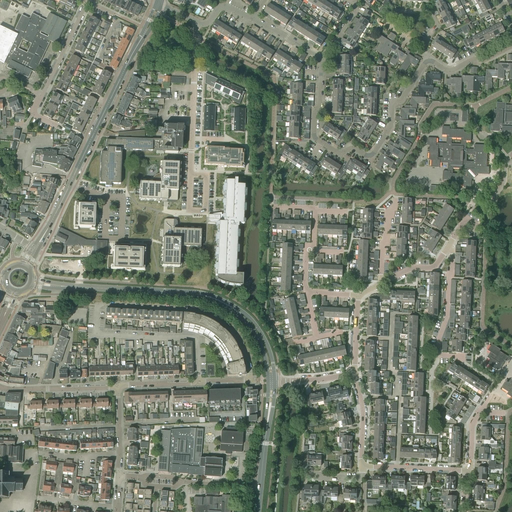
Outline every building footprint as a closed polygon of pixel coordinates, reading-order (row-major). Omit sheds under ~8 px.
[(68,7),(73,10),(77,2),(76,2),(74,1),(74,0),(67,0),(65,4),(69,6),(68,7)] [(114,8),(116,7),(118,8),(122,0),(116,0),(113,7),(114,8)] [(119,10),(120,9),(123,10),(127,1),(124,0),(122,0),(118,8),(117,10),(119,10)] [(204,8),(205,6),(208,0),(199,0),(197,4),(204,8)] [(320,10),(326,2),(322,0),(321,0),(316,7),(320,10)] [(435,5),(438,10),(446,6),(443,0),(435,5)] [(478,4),(480,9),(488,5),(486,0),(478,4)] [(125,11),(125,13),(127,14),(132,3),(127,1),(123,10),(125,11)] [(132,3),(127,14),(128,15),(130,13),(132,14),(136,6),(135,5),(135,3),(132,2),(132,3)] [(320,10),(325,12),(330,4),(326,2),(320,10)] [(270,15),(275,7),(269,4),(264,12),(270,15)] [(325,12),(329,15),(334,7),(330,4),(325,12)] [(339,7),(338,9),(333,17),(337,20),(342,12),(340,11),(343,6),(341,4),(339,7)] [(440,15),(449,10),(451,9),(448,4),(446,6),(438,10),(440,15)] [(141,8),(142,6),(139,5),(138,7),(136,6),(132,14),(131,16),(133,17),(134,15),(137,17),(140,11),(142,12),(145,11),(145,10),(141,8)] [(487,12),(491,10),(488,5),(480,9),(483,14),(479,16),(481,18),(488,14),(487,12)] [(280,11),(275,7),(270,15),(275,19),(280,11)] [(329,15),(333,17),(338,9),(334,7),(329,15)] [(440,15),(442,20),(451,15),(449,10),(440,15)] [(275,19),(281,22),(286,14),(280,11),(275,19)] [(22,15),(14,30),(17,31),(15,35),(0,27),(0,61),(8,65),(6,68),(28,78),(31,71),(34,73),(42,58),(45,51),(49,44),(47,43),(48,40),(56,44),(58,38),(59,37),(63,29),(66,22),(63,21),(58,18),(51,15),(48,22),(46,21),(43,20),(39,18),(40,17),(32,14),(30,19),(29,19),(22,15)] [(291,18),(286,14),(281,22),(286,26),(291,18)] [(354,21),(358,23),(365,28),(369,22),(366,21),(368,19),(363,15),(359,21),(355,18),(354,21)] [(453,20),(451,15),(442,20),(445,24),(453,20)] [(99,21),(91,17),(88,23),(96,27),(98,28),(101,23),(101,22),(99,21)] [(294,30),(299,22),(293,18),(288,26),(294,30)] [(456,25),(455,22),(453,20),(445,24),(447,29),(456,25)] [(212,29),(217,32),(222,24),(217,21),(212,29)] [(354,21),(352,23),(356,26),(354,28),(362,33),(365,28),(358,23),(354,21)] [(304,25),(299,22),(294,30),(299,33),(304,25)] [(88,23),(85,28),(93,32),(96,27),(88,23)] [(500,23),(495,26),(500,35),(505,32),(500,23)] [(226,26),(223,25),(222,24),(217,32),(220,34),(226,26)] [(226,26),(220,34),(225,37),(230,29),(231,27),(230,26),(229,25),(228,28),(226,26)] [(304,36),(309,28),(304,25),(299,33),(304,36)] [(490,28),(495,37),(500,35),(495,26),(490,28)] [(93,32),(85,28),(83,34),(91,38),(93,32)] [(125,34),(131,37),(134,31),(127,28),(125,34)] [(315,32),(309,28),(304,36),(310,40),(315,32)] [(349,28),(347,31),(359,38),(362,33),(354,28),(353,31),(349,28)] [(490,28),(486,31),(490,40),(495,37),(490,28)] [(230,29),(225,37),(229,39),(234,31),(230,29)] [(241,42),(245,45),(250,37),(252,34),(254,32),(252,30),(248,36),(246,34),(241,42)] [(229,39),(233,42),(238,34),(234,31),(229,39)] [(350,36),(348,38),(356,43),(359,38),(347,31),(346,33),(350,36)] [(486,31),(481,33),(485,42),(490,40),(486,31)] [(315,43),(320,35),(315,32),(310,40),(315,43)] [(264,38),(265,38),(267,34),(264,33),(262,37),(260,40),(258,42),(253,50),(257,52),(262,44),(260,43),(264,38)] [(485,42),(481,33),(476,36),(480,44),(485,42)] [(80,39),(88,43),(91,38),(83,34),(80,39)] [(122,39),(128,42),(131,37),(125,34),(122,39)] [(237,45),(242,37),(238,34),(233,42),(237,45)] [(326,39),(320,35),(315,43),(320,47),(326,39)] [(375,50),(381,54),(389,41),(379,35),(376,40),(380,43),(377,48),(376,48),(375,50)] [(433,48),(438,51),(443,43),(440,41),(441,39),(437,36),(431,44),(434,46),(433,48)] [(476,36),(471,38),(476,47),(480,44),(476,36)] [(254,39),(250,37),(245,45),(249,47),(254,39)] [(339,44),(344,47),(346,44),(353,48),(356,43),(348,38),(346,41),(342,38),(339,44)] [(476,47),(471,38),(467,41),(466,39),(463,41),(466,48),(469,47),(471,50),(476,47)] [(85,49),(88,44),(88,43),(80,39),(77,45),(85,49)] [(128,42),(122,39),(120,43),(118,41),(117,43),(120,45),(126,48),(128,42)] [(249,47),(253,50),(258,42),(254,39),(249,47)] [(397,50),(398,50),(399,48),(389,41),(381,54),(386,57),(387,55),(390,49),(395,52),(396,53),(397,50)] [(438,51),(442,54),(447,46),(443,43),(438,51)] [(442,54),(447,57),(452,49),(450,47),(451,45),(450,45),(451,44),(449,43),(447,46),(442,54)] [(257,52),(261,55),(267,47),(262,44),(257,52)] [(77,45),(75,50),(83,54),(85,49),(77,45)] [(117,50),(123,53),(126,48),(120,45),(117,50)] [(459,53),(454,50),(456,47),(454,46),(452,49),(447,57),(452,60),(453,58),(455,59),(459,53)] [(261,55),(265,58),(270,50),(267,47),(261,55)] [(113,55),(121,58),(123,53),(117,50),(114,49),(112,54),(113,55)] [(275,52),(273,51),(270,50),(265,58),(270,60),(275,52)] [(283,53),(278,50),(273,59),(277,61),(283,53)] [(404,61),(404,62),(409,55),(410,52),(407,51),(405,55),(398,50),(397,50),(396,53),(395,52),(389,63),(395,66),(396,64),(399,58),(404,61)] [(277,61),(281,64),(286,56),(283,53),(277,61)] [(336,53),(336,59),(341,59),(341,62),(350,62),(351,62),(352,56),(343,56),(343,53),(336,53)] [(112,61),(118,64),(121,58),(113,55),(112,54),(110,57),(113,58),(112,61)] [(404,62),(404,61),(399,70),(405,74),(406,72),(405,71),(411,63),(416,67),(421,59),(416,56),(414,58),(409,55),(404,62)] [(69,61),(77,65),(80,60),(72,56),(69,61)] [(281,64),(286,67),(291,58),(286,56),(281,64)] [(291,58),(286,67),(290,69),(295,61),(291,58)] [(67,67),(75,71),(77,65),(69,61),(67,67)] [(112,61),(109,66),(115,69),(118,64),(112,61)] [(290,69),(294,72),(299,64),(295,61),(290,69)] [(303,66),(299,64),(294,72),(298,74),(298,80),(301,80),(302,72),(300,72),(303,66)] [(498,65),(498,77),(497,77),(497,79),(504,79),(504,77),(504,70),(510,70),(510,64),(498,64),(498,65)] [(485,77),(485,82),(485,85),(485,90),(492,91),(492,83),(491,83),(492,76),(497,77),(498,77),(498,65),(495,65),(495,71),(486,70),(485,77)] [(75,71),(67,67),(64,72),(72,76),(75,71)] [(336,68),(335,71),(340,71),(340,77),(348,77),(348,76),(352,76),(352,69),(336,68)] [(103,70),(100,76),(108,80),(111,74),(103,70)] [(72,76),(64,72),(61,78),(69,82),(72,76)] [(205,78),(205,84),(214,88),(218,80),(205,74),(205,78)] [(419,86),(431,86),(430,86),(430,80),(438,80),(438,81),(440,81),(441,75),(426,74),(425,83),(419,83),(419,86)] [(108,80),(100,76),(97,81),(105,85),(108,80)] [(461,79),(461,81),(467,82),(467,89),(466,89),(466,92),(473,92),(474,77),(461,76),(461,79)] [(136,79),(133,77),(131,82),(138,85),(145,88),(147,85),(142,83),(142,82),(144,83),(144,82),(145,82),(146,78),(145,78),(145,77),(140,77),(140,78),(137,77),(137,78),(136,79)] [(485,77),(474,77),(473,92),(477,92),(479,92),(479,90),(479,82),(485,82),(485,77)] [(69,82),(61,78),(59,83),(67,87),(69,82)] [(343,78),(336,78),(336,81),(333,80),(333,86),(343,87),(343,81),(343,78)] [(449,80),(446,80),(446,86),(449,86),(449,84),(455,85),(455,91),(454,91),(454,94),(456,94),(456,99),(460,99),(460,94),(461,94),(461,81),(461,79),(449,78),(449,80)] [(214,88),(214,89),(222,92),(226,83),(218,79),(218,80),(214,88)] [(97,81),(95,87),(103,91),(105,85),(97,81)] [(138,92),(140,93),(143,94),(144,92),(142,90),(136,87),(138,85),(131,82),(128,87),(138,92)] [(66,90),(67,87),(59,83),(56,89),(64,93),(64,92),(65,93),(66,92),(66,91),(66,90)] [(226,83),(222,92),(225,94),(230,96),(234,86),(226,83)] [(234,86),(230,96),(234,98),(241,101),(242,98),(245,92),(242,91),(243,90),(234,86)] [(431,86),(419,86),(418,86),(418,95),(412,94),(412,97),(424,98),(423,98),(423,92),(431,92),(431,93),(433,93),(433,86),(431,86)] [(92,93),(100,97),(103,91),(95,87),(92,93)] [(54,93),(51,99),(59,103),(61,100),(63,101),(64,99),(65,96),(59,93),(57,95),(54,93)] [(133,99),(132,100),(131,99),(132,97),(125,94),(123,98),(137,105),(139,101),(136,100),(133,99)] [(85,102),(94,106),(96,101),(88,97),(86,100),(85,102)] [(414,110),(414,109),(416,110),(416,109),(415,109),(416,104),(423,104),(425,105),(425,104),(426,98),(424,98),(412,97),(411,97),(411,106),(404,106),(404,109),(414,110)] [(11,100),(14,107),(16,112),(22,110),(20,105),(19,105),(16,98),(11,100)] [(136,107),(137,105),(123,98),(121,103),(128,106),(129,104),(134,106),(136,107)] [(59,103),(51,99),(48,104),(57,108),(59,103)] [(14,114),(16,112),(14,107),(11,100),(7,101),(10,109),(11,108),(14,114)] [(82,107),(83,108),(91,112),(94,106),(85,102),(84,106),(83,105),(82,107)] [(48,104),(46,110),(54,114),(54,113),(56,114),(57,112),(55,111),(57,108),(48,104)] [(120,104),(118,108),(133,115),(134,113),(131,111),(131,112),(126,109),(127,107),(120,104)] [(205,106),(204,116),(215,116),(215,107),(215,106),(214,106),(214,104),(207,104),(207,106),(205,106)] [(511,107),(506,106),(497,104),(496,112),(495,112),(493,126),(491,127),(491,130),(500,128),(502,129),(503,127),(507,126),(511,126),(511,107)] [(79,113),(80,113),(88,117),(91,112),(83,108),(81,111),(80,111),(79,113)] [(133,115),(118,108),(116,113),(123,116),(124,114),(127,116),(132,118),(133,115)] [(334,116),(341,116),(342,108),(332,108),(332,113),(335,113),(334,116)] [(235,114),(235,118),(245,119),(245,109),(235,109),(235,114)] [(404,121),(408,121),(408,115),(413,115),(413,116),(415,116),(416,110),(414,109),(414,110),(404,109),(401,109),(400,117),(395,117),(395,121),(399,121),(404,121)] [(54,114),(46,110),(43,116),(51,120),(54,114)] [(78,119),(86,123),(88,117),(80,113),(78,117),(78,116),(77,118),(78,119)] [(121,120),(122,118),(115,115),(113,120),(123,124),(126,123),(129,124),(130,121),(127,120),(127,121),(125,120),(124,122),(121,120)] [(74,124),(75,124),(83,128),(86,123),(78,119),(76,122),(75,122),(74,124)] [(366,124),(374,129),(377,124),(369,119),(366,124)] [(131,125),(129,124),(126,123),(123,124),(113,120),(111,124),(118,128),(119,125),(125,128),(130,128),(131,125)] [(323,131),(328,135),(333,126),(331,125),(331,124),(331,123),(327,120),(322,127),(325,129),(323,131)] [(400,121),(399,121),(399,133),(398,133),(397,136),(399,137),(404,140),(405,127),(411,127),(411,128),(414,128),(414,127),(414,125),(414,121),(408,121),(404,121),(400,121)] [(204,123),(204,131),(214,131),(214,127),(215,123),(204,123)] [(72,127),(71,129),(80,134),(83,128),(75,124),(73,128),(72,127)] [(234,124),(234,132),(245,132),(245,125),(234,124)] [(332,137),(338,129),(339,127),(334,124),(333,126),(328,135),(332,137)] [(371,134),(374,129),(366,124),(363,129),(371,134)] [(101,152),(100,183),(105,183),(105,186),(109,187),(111,187),(111,184),(120,184),(121,149),(152,151),(152,150),(162,150),(162,151),(165,151),(165,152),(177,153),(177,150),(182,150),(183,126),(163,125),(163,130),(157,130),(157,133),(163,133),(162,141),(115,140),(106,140),(106,148),(107,148),(107,149),(107,152),(107,153),(101,152)] [(340,141),(346,132),(339,127),(338,129),(332,137),(337,140),(338,139),(340,141)] [(440,163),(448,163),(447,171),(443,171),(442,180),(449,180),(449,183),(457,183),(457,186),(464,186),(464,188),(473,189),(473,182),(471,182),(472,177),(475,174),(489,175),(489,167),(486,167),(487,153),(485,153),(485,146),(474,145),(473,150),(465,150),(466,142),(471,142),(471,133),(464,133),(464,130),(449,130),(450,127),(442,127),(442,135),(447,136),(446,144),(436,143),(436,139),(427,138),(427,146),(429,146),(429,160),(431,160),(431,168),(440,168),(440,163)] [(363,129),(360,133),(368,138),(371,134),(363,129)] [(365,143),(368,138),(360,133),(356,141),(362,145),(364,142),(365,143)] [(82,140),(73,136),(71,141),(79,145),(82,140)] [(387,144),(390,145),(396,149),(400,144),(406,148),(406,149),(408,150),(411,145),(404,140),(399,137),(394,144),(389,141),(387,144)] [(77,149),(79,145),(71,141),(68,139),(64,145),(68,145),(77,150),(77,149)] [(77,150),(68,145),(66,148),(60,148),(59,151),(35,150),(34,155),(62,157),(70,161),(71,159),(72,159),(77,150)] [(396,149),(390,145),(385,152),(381,150),(379,153),(382,154),(388,158),(391,153),(400,159),(401,161),(405,155),(398,150),(397,150),(396,150),(396,149)] [(297,153),(295,151),(297,147),(295,146),(293,149),(292,150),(287,158),(292,161),(297,153)] [(204,165),(220,166),(220,167),(220,168),(224,168),(225,168),(228,168),(229,168),(229,167),(244,168),(244,167),(244,164),(245,164),(244,164),(244,155),(245,155),(245,154),(244,154),(244,151),(245,151),(245,150),(230,150),(230,148),(229,148),(225,148),(221,148),(220,148),(205,147),(205,148),(205,151),(205,152),(205,161),(204,161),(204,165)] [(286,160),(287,158),(292,150),(288,147),(287,149),(283,147),(278,154),(286,160)] [(292,161),(297,164),(302,156),(299,154),(302,150),(300,149),(297,153),(292,161)] [(306,159),(304,157),(306,153),(304,152),(302,155),(302,156),(297,164),(301,167),(306,159)] [(322,166),(327,169),(332,161),(329,159),(332,155),(330,154),(326,160),(323,158),(320,163),(323,165),(322,166)] [(391,168),(393,165),(395,162),(389,159),(388,158),(382,154),(375,165),(376,165),(375,168),(380,171),(381,168),(380,168),(384,163),(389,166),(389,167),(391,168)] [(62,157),(34,155),(32,166),(41,168),(42,163),(56,165),(55,168),(66,173),(71,163),(70,162),(70,161),(62,157)] [(301,167),(306,170),(311,162),(308,160),(311,156),(309,155),(306,159),(301,167)] [(327,169),(331,172),(336,164),(334,162),(336,158),(334,157),(333,160),(332,161),(327,169)] [(312,160),(311,162),(306,170),(310,173),(315,165),(313,163),(313,162),(315,159),(313,158),(312,160)] [(353,170),(358,173),(363,165),(360,163),(363,159),(361,158),(358,162),(353,170)] [(353,170),(358,162),(353,159),(351,162),(348,167),(347,166),(344,170),(346,171),(347,170),(351,173),(353,170)] [(348,167),(351,162),(349,160),(344,167),(343,169),(340,174),(343,175),(346,171),(344,170),(347,166),(348,167)] [(140,182),(139,199),(174,201),(175,201),(176,200),(177,200),(177,199),(177,198),(178,187),(179,163),(175,163),(169,162),(168,162),(166,162),(161,162),(161,174),(160,174),(159,174),(157,174),(155,175),(154,176),(153,177),(152,179),(152,180),(152,181),(151,182),(140,182)] [(20,173),(21,164),(13,163),(12,172),(20,173)] [(337,173),(340,174),(343,169),(344,167),(342,165),(341,167),(336,164),(331,172),(336,175),(337,173)] [(361,178),(363,174),(366,176),(369,171),(366,170),(367,168),(363,165),(358,173),(356,175),(361,178)] [(208,215),(208,223),(217,223),(217,226),(217,234),(216,242),(217,242),(217,249),(216,249),(216,257),(216,264),(215,264),(215,272),(216,272),(215,276),(217,276),(216,278),(216,280),(215,279),(216,280),(217,281),(219,281),(220,282),(222,283),(223,283),(224,284),(226,284),(228,285),(230,285),(231,285),(233,285),(234,285),(235,286),(238,286),(242,286),(242,275),(238,275),(236,275),(235,275),(235,273),(236,273),(236,269),(237,269),(237,261),(237,254),(238,246),(237,246),(238,239),(238,231),(238,227),(238,224),(243,224),(244,224),(244,220),(244,212),(245,205),(244,205),(245,197),(245,190),(245,186),(237,185),(237,184),(245,184),(245,178),(225,177),(224,185),(224,193),(224,198),(224,200),(223,200),(223,208),(223,215),(222,215),(222,214),(221,214),(221,215),(210,215),(208,215)] [(49,178),(48,183),(57,186),(58,181),(49,178)] [(39,196),(43,196),(52,200),(53,195),(44,192),(41,192),(39,196)] [(0,217),(3,219),(4,217),(7,218),(9,211),(6,210),(6,209),(8,205),(5,205),(6,201),(3,200),(3,201),(1,205),(1,208),(0,208),(0,217)] [(442,210),(450,215),(454,210),(446,204),(442,210)] [(75,207),(74,225),(76,225),(76,227),(78,227),(90,227),(94,228),(94,219),(94,214),(95,206),(91,205),(78,205),(77,205),(77,207),(75,207)] [(39,206),(36,212),(44,215),(47,209),(39,206)] [(439,215),(447,220),(450,215),(442,210),(439,215)] [(439,215),(435,221),(443,226),(447,220),(439,215)] [(37,225),(34,223),(30,221),(27,219),(23,225),(33,231),(35,227),(37,225)] [(162,253),(162,267),(179,267),(179,256),(181,256),(182,255),(183,255),(184,254),(185,254),(186,253),(187,252),(188,251),(188,250),(188,249),(189,249),(189,248),(189,247),(200,247),(201,230),(174,229),(174,221),(173,221),(173,220),(172,220),(172,219),(165,219),(165,220),(164,220),(164,221),(163,221),(163,243),(162,253)] [(435,221),(432,226),(440,231),(443,226),(435,221)] [(22,227),(26,229),(23,233),(30,237),(31,234),(33,231),(23,225),(22,227)] [(60,230),(55,240),(59,242),(59,241),(63,243),(63,244),(67,245),(96,246),(95,259),(106,259),(107,241),(87,240),(86,240),(84,239),(83,241),(60,230)] [(441,236),(433,231),(430,237),(438,242),(441,236)] [(430,237),(426,242),(434,248),(438,242),(430,237)] [(459,243),(467,243),(466,248),(476,248),(476,242),(471,241),(471,239),(459,239),(459,243)] [(0,252),(2,248),(5,249),(9,243),(4,240),(1,244),(0,243),(0,252)] [(426,242),(423,248),(431,253),(434,248),(426,242)] [(52,245),(52,254),(55,254),(65,255),(65,250),(66,246),(61,245),(61,246),(55,245),(52,245)] [(113,266),(113,267),(115,267),(115,269),(124,270),(130,270),(139,270),(140,270),(140,268),(142,268),(142,267),(142,253),(142,252),(140,252),(140,249),(133,249),(130,249),(116,248),(116,251),(114,251),(114,252),(114,253),(113,266)] [(381,303),(381,300),(384,300),(384,295),(381,295),(381,300),(378,300),(374,300),(369,300),(368,306),(378,306),(378,303),(381,303)] [(21,313),(30,314),(42,314),(43,314),(43,308),(44,308),(44,303),(37,303),(37,304),(30,304),(30,305),(27,305),(21,305),(21,313)] [(182,313),(106,309),(105,319),(181,323),(182,313)] [(227,376),(245,376),(245,374),(244,372),(244,370),(244,368),(244,366),(243,362),(242,360),(242,358),(241,355),(240,353),(239,351),(237,347),(236,345),(235,343),(234,341),(233,340),(231,338),(230,336),(229,335),(227,333),(226,332),(224,330),(223,329),(219,326),(218,325),(216,323),(214,322),(212,321),(210,320),(208,319),(206,318),(204,317),(202,317),(199,316),(197,315),(195,315),(193,314),(189,314),(185,313),(183,313),(183,331),(184,331),(186,331),(190,331),(191,332),(193,332),(196,333),(198,334),(200,335),(201,335),(203,336),(204,337),(206,338),(208,339),(209,340),(211,341),(212,343),(213,344),(215,345),(216,347),(218,349),(219,350),(220,352),(221,353),(222,355),(223,357),(223,358),(224,360),(225,362),(225,364),(226,365),(226,367),(227,369),(227,371),(227,373),(227,375),(227,376)] [(16,316),(9,329),(18,333),(18,332),(28,333),(29,333),(30,333),(31,329),(38,329),(38,333),(47,333),(48,333),(52,333),(58,333),(61,327),(58,326),(42,325),(42,319),(45,319),(46,318),(46,315),(45,314),(42,314),(30,314),(30,318),(30,320),(30,325),(24,324),(25,321),(25,320),(24,320),(23,319),(16,316)] [(9,329),(7,334),(16,338),(20,339),(21,336),(24,338),(24,337),(28,337),(34,337),(35,333),(28,333),(18,332),(18,333),(9,329)] [(65,347),(66,347),(64,346),(67,339),(66,339),(69,333),(62,330),(59,336),(47,367),(43,380),(52,380),(53,376),(55,367),(54,367),(55,363),(59,364),(60,363),(65,347)] [(7,334),(4,341),(13,346),(14,346),(15,344),(19,346),(21,346),(21,344),(21,342),(22,342),(26,342),(26,340),(23,340),(20,339),(16,338),(7,334)] [(30,344),(30,348),(33,348),(33,346),(52,346),(52,340),(48,340),(30,340),(30,344)] [(4,341),(0,349),(0,354),(12,360),(14,358),(14,357),(9,355),(11,351),(12,348),(13,346),(4,341)] [(124,342),(125,349),(125,351),(127,351),(127,350),(127,348),(133,348),(132,342),(124,342)] [(11,351),(9,355),(14,357),(14,358),(30,358),(30,348),(30,344),(26,344),(21,344),(21,346),(21,351),(18,351),(17,351),(18,350),(12,348),(11,351)] [(492,344),(488,351),(490,352),(487,357),(490,359),(486,364),(495,370),(496,369),(497,370),(499,370),(500,369),(507,359),(510,361),(511,358),(511,357),(509,355),(508,357),(499,351),(500,350),(492,344)] [(0,354),(0,361),(11,367),(20,368),(21,361),(13,361),(13,360),(12,360),(0,354)] [(0,361),(0,366),(11,372),(19,373),(20,368),(11,367),(0,361)] [(131,376),(131,375),(132,375),(132,374),(134,374),(133,363),(125,363),(125,366),(125,375),(127,375),(127,376),(131,376)] [(451,366),(449,365),(446,369),(448,371),(453,375),(459,366),(455,364),(455,365),(453,364),(451,366)] [(0,366),(0,371),(0,372),(4,373),(11,376),(13,377),(19,377),(19,373),(11,372),(0,366)] [(66,366),(63,366),(59,370),(59,379),(60,379),(60,380),(63,380),(63,379),(67,379),(66,366)] [(458,378),(463,370),(462,369),(462,368),(459,366),(453,375),(452,377),(454,378),(455,376),(458,378)] [(463,370),(458,378),(463,381),(468,373),(463,370)] [(464,384),(465,382),(468,384),(473,376),(468,373),(463,381),(462,383),(464,384)] [(0,381),(2,382),(7,384),(8,384),(10,377),(4,375),(3,378),(0,376),(0,381)] [(10,377),(8,384),(22,385),(23,378),(19,377),(13,377),(11,376),(10,377)] [(473,376),(468,384),(473,387),(478,380),(473,376)] [(511,377),(508,383),(506,382),(502,389),(508,393),(507,395),(511,398),(511,377)] [(478,380),(473,387),(478,391),(483,383),(478,380)] [(485,384),(483,383),(478,391),(482,393),(480,395),(483,397),(486,392),(485,392),(489,386),(488,386),(489,385),(486,383),(485,384)] [(340,386),(334,387),(337,399),(337,400),(349,397),(347,390),(342,391),(340,386)] [(330,401),(337,399),(334,387),(328,389),(329,396),(326,397),(328,404),(331,403),(330,401)] [(256,395),(256,391),(252,391),(251,388),(246,388),(246,392),(245,392),(245,396),(246,396),(246,399),(252,399),(252,405),(256,405),(256,401),(256,399),(256,395)] [(316,393),(318,403),(324,402),(325,405),(328,404),(326,397),(323,398),(322,392),(316,393)] [(173,411),(173,404),(177,404),(177,393),(172,393),(172,396),(169,396),(170,411),(173,411)] [(312,407),(311,404),(318,403),(316,393),(309,395),(310,400),(307,401),(309,408),(312,407)] [(5,403),(8,403),(19,404),(20,394),(5,394),(5,397),(5,403)] [(467,400),(459,395),(456,400),(464,405),(467,400)] [(108,406),(110,406),(110,403),(108,403),(108,399),(102,399),(102,407),(108,407),(108,406)] [(75,407),(77,407),(77,404),(75,404),(74,400),(68,401),(69,408),(75,408),(75,407)] [(80,404),(77,404),(77,407),(80,407),(80,408),(86,408),(86,400),(79,400),(80,404)] [(91,400),(86,400),(86,408),(91,408),(91,407),(95,406),(95,403),(91,403),(91,400)] [(460,410),(464,405),(456,400),(453,405),(460,410)] [(44,409),(44,408),(44,405),(41,405),(41,401),(35,402),(36,410),(41,409),(41,411),(44,411),(44,409)] [(46,408),(46,409),(52,409),(52,401),(46,401),(46,405),(44,405),(44,408),(44,409),(46,408)] [(52,409),(58,409),(58,410),(61,410),(61,408),(61,404),(58,405),(58,401),(52,401),(52,409)] [(61,404),(61,408),(61,410),(63,410),(63,409),(69,408),(68,401),(63,401),(63,404),(61,404)] [(30,406),(27,406),(27,409),(30,409),(30,410),(36,410),(35,402),(30,402),(30,406)] [(256,405),(252,405),(246,405),(246,409),(249,409),(249,417),(249,422),(256,421),(256,416),(255,416),(255,412),(257,412),(256,405)] [(453,405),(449,410),(457,415),(460,410),(453,405)] [(449,410),(446,416),(445,418),(449,421),(450,418),(454,421),(457,415),(449,410)] [(343,411),(336,412),(337,416),(338,422),(341,421),(345,420),(351,419),(349,413),(344,414),(343,411)] [(341,421),(338,422),(340,428),(340,431),(347,430),(347,427),(352,426),(351,419),(345,420),(341,421)] [(481,434),(490,435),(493,435),(493,428),(498,428),(498,427),(498,425),(487,424),(486,428),(481,428),(481,434)] [(158,472),(171,473),(171,472),(187,473),(187,475),(187,474),(204,475),(204,476),(212,477),(214,477),(220,478),(221,470),(222,470),(222,469),(223,469),(223,468),(223,467),(222,467),(221,467),(222,459),(215,459),(213,459),(205,458),(201,458),(200,458),(202,430),(203,430),(203,429),(189,428),(189,429),(178,430),(178,432),(170,431),(161,431),(158,470),(158,472)] [(220,451),(224,451),(225,452),(225,454),(231,454),(231,452),(241,453),(243,433),(238,432),(238,428),(226,428),(226,432),(221,431),(220,451)] [(342,443),(352,444),(352,437),(346,437),(347,434),(340,434),(339,443),(342,443)] [(484,444),(491,445),(497,445),(497,442),(494,442),(494,441),(491,438),(490,438),(490,435),(481,434),(481,440),(484,441),(484,444)] [(342,443),(342,450),(339,450),(338,450),(338,453),(346,453),(346,450),(352,450),(352,444),(342,443)] [(2,462),(22,463),(23,447),(0,446),(0,460),(1,461),(2,461),(2,462)] [(314,453),(309,453),(303,453),(303,460),(308,460),(308,466),(314,466),(315,456),(315,454),(314,453)] [(338,458),(341,459),(341,463),(351,463),(351,456),(346,456),(346,453),(338,453),(335,453),(335,455),(339,455),(339,456),(338,456),(338,458)] [(325,454),(324,454),(321,454),(321,456),(315,456),(314,466),(321,466),(321,461),(324,461),(325,454)] [(50,471),(52,458),(49,458),(48,461),(46,461),(43,461),(41,476),(45,476),(45,470),(50,471)] [(55,477),(58,478),(60,463),(57,462),(55,462),(55,459),(52,458),(50,471),(55,471),(55,477)] [(102,467),(111,467),(111,462),(108,462),(108,459),(102,458),(101,461),(103,461),(102,467)] [(67,473),(69,460),(66,460),(65,463),(63,463),(60,463),(58,478),(62,478),(62,472),(67,473)] [(76,480),(76,479),(76,477),(77,465),(74,464),(72,464),(72,461),(69,460),(67,473),(72,473),(72,479),(76,480)] [(8,493),(9,493),(9,492),(13,492),(13,491),(22,491),(22,479),(13,479),(13,478),(9,478),(9,477),(8,477),(8,472),(0,472),(0,497),(8,498),(8,493)] [(110,478),(111,473),(102,472),(101,478),(100,477),(100,480),(107,481),(107,478),(110,478)] [(45,476),(41,476),(39,490),(42,491),(45,492),(44,495),(47,495),(49,482),(44,482),(45,476)] [(372,489),(372,490),(378,490),(379,477),(373,476),(372,482),(367,482),(367,489),(372,489)] [(391,490),(391,489),(398,489),(398,477),(392,476),(391,483),(388,483),(388,490),(391,490)] [(411,476),(411,483),(408,483),(407,490),(411,490),(411,486),(417,486),(418,476),(411,476)] [(424,477),(418,476),(417,486),(423,487),(423,489),(427,490),(427,483),(424,482),(424,477)] [(53,492),(56,492),(58,478),(55,477),(54,483),(49,482),(47,495),(51,495),(51,492),(53,493),(53,492)] [(388,490),(388,483),(385,483),(386,477),(379,477),(378,490),(385,490),(385,493),(388,493),(388,490)] [(404,490),(407,490),(408,483),(405,483),(405,477),(398,477),(398,489),(404,489),(404,490)] [(58,478),(56,492),(60,493),(62,494),(61,497),(65,497),(66,484),(61,484),(62,478),(58,478)] [(66,484),(65,497),(68,497),(68,494),(70,495),(70,494),(74,494),(74,490),(75,489),(74,489),(76,480),(72,479),(71,485),(66,484)] [(76,479),(76,480),(74,489),(75,489),(78,489),(77,495),(79,495),(81,496),(83,497),(84,487),(84,485),(81,485),(81,483),(80,483),(80,480),(76,479)] [(101,484),(101,489),(109,490),(110,484),(106,484),(107,481),(100,480),(100,484),(101,484)] [(125,494),(138,495),(139,489),(139,484),(126,483),(125,494)] [(93,491),(94,489),(94,485),(88,484),(88,488),(84,487),(83,497),(85,497),(87,496),(89,497),(90,491),(93,491)] [(445,484),(445,488),(442,488),(442,493),(449,494),(449,491),(454,491),(455,484),(445,484)] [(301,501),(307,501),(307,497),(311,497),(312,486),(305,485),(304,491),(301,491),(301,501)] [(319,486),(312,486),(311,497),(315,497),(315,502),(321,502),(321,495),(318,495),(319,486)] [(325,487),(324,493),(321,493),(321,495),(321,502),(321,504),(324,505),(327,497),(331,498),(331,488),(329,488),(329,487),(327,486),(326,487),(326,488),(325,487)] [(340,502),(340,495),(337,495),(338,488),(337,488),(337,487),(335,487),(333,487),(333,488),(331,488),(331,498),(337,498),(337,502),(340,502)] [(345,489),(344,489),(343,495),(340,495),(340,502),(343,502),(344,499),(350,499),(350,490),(348,489),(347,488),(346,488),(345,488),(345,489)] [(138,500),(150,501),(151,490),(139,489),(138,495),(138,500)] [(350,490),(350,499),(350,502),(350,501),(355,501),(355,502),(359,503),(360,496),(357,496),(357,490),(356,490),(356,489),(355,489),(354,489),(353,489),(352,489),(352,490),(350,490)] [(161,491),(160,502),(168,502),(168,498),(174,498),(174,492),(161,491)] [(442,497),(441,497),(441,499),(443,499),(443,503),(446,503),(456,504),(456,497),(449,497),(449,494),(442,493),(442,497)] [(137,505),(138,500),(138,495),(125,494),(125,499),(125,504),(137,505)] [(473,501),(485,502),(485,505),(493,505),(493,502),(487,502),(487,499),(486,499),(486,494),(483,494),(473,494),(473,501)] [(109,501),(109,495),(100,495),(100,500),(98,500),(98,503),(105,503),(105,500),(109,501)] [(193,505),(195,505),(194,511),(230,511),(231,496),(222,495),(221,498),(205,497),(205,498),(193,497),(194,497),(194,505),(193,505)] [(137,510),(149,511),(150,501),(138,500),(137,505),(137,510)] [(160,502),(159,511),(161,511),(167,511),(167,508),(173,508),(173,504),(173,502),(168,502),(160,502)] [(456,504),(446,503),(445,509),(443,509),(442,511),(449,511),(450,510),(456,510),(456,504)]
